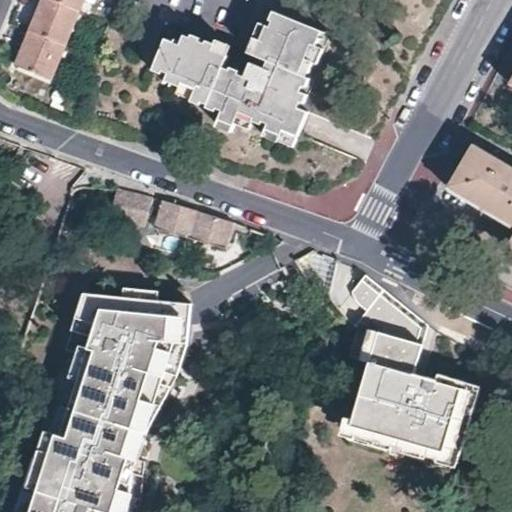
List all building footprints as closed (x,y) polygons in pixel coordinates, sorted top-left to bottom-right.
[(43,0),(39,11),(32,29),(66,43),(81,7),(63,0),(43,0)] [(296,92),(298,85),(302,87),(305,79),(295,76),(309,43),(313,44),(318,32),(271,12),(267,21),(269,22),(266,29),(264,28),(253,56),(266,62),(262,70),(249,64),(243,76),(234,72),(235,69),(228,65),(226,69),(220,67),(225,54),(211,49),(214,43),(208,41),(206,45),(198,41),(200,37),(193,34),(190,38),(181,34),(178,42),(164,37),(151,66),(157,69),(160,62),(168,66),(164,76),(179,83),(181,78),(193,83),(186,98),(194,102),(197,97),(205,102),(204,105),(213,109),(214,106),(221,108),(217,117),(230,123),(236,107),(250,114),(247,118),(254,121),(256,115),(266,120),(263,125),(279,131),(281,126),(294,132),(304,109),(292,104),(294,98),(299,100),(301,94),(296,92)] [(66,43),(32,29),(24,48),(17,65),(52,79),(66,43)] [(511,165),(475,143),(450,186),(511,223),(511,240),(506,251),(511,254),(511,165)] [(97,187),(74,189),(69,203),(88,208),(116,216),(123,191),(111,188),(97,187)] [(134,193),(123,191),(116,216),(143,223),(152,197),(134,193)] [(176,204),(164,201),(156,227),(227,247),(235,223),(204,213),(176,204)] [(79,242),(88,208),(69,203),(59,236),(79,242)] [(41,430),(16,511),(117,511),(132,465),(119,461),(138,398),(154,403),(169,353),(178,356),(192,311),(155,300),(158,291),(121,280),(116,298),(84,288),(67,346),(89,353),(64,437),(41,430)] [(371,365),(351,442),(454,474),(483,387),(445,375),(441,381),(422,374),(437,329),(362,281),(350,295),(369,314),(360,328),(350,360),(371,365)]
